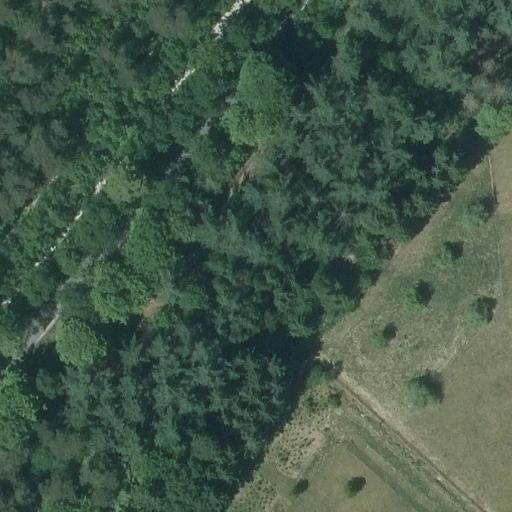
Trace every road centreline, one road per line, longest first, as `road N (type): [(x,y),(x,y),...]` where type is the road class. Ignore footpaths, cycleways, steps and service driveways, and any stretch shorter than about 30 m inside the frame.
road 1 (unknown): [(0,478),(74,401),(297,118),(373,0)]
road 2 (tertiary): [(0,371),(223,106),(299,0)]
